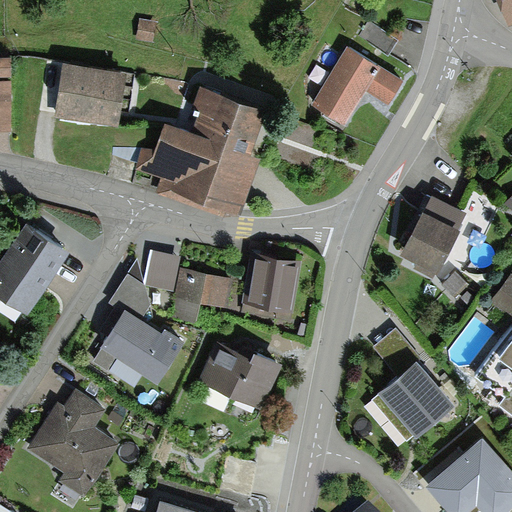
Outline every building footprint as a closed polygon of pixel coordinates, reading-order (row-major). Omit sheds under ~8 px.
[(511,0),(502,0),(509,16),(511,15),(511,0)] [(136,38),(151,40),(153,24),(138,22),(136,38)] [(346,50),(317,103),(346,118),(369,75),(395,89),(401,80),(346,50)] [(119,74),(63,65),(55,112),(111,122),(119,74)] [(246,103),(199,87),(193,102),(203,105),(193,132),(165,122),(149,168),(165,173),(160,187),(233,212),(252,158),(244,155),(258,113),(244,108),(246,103)] [(430,269),(452,228),(422,212),(400,254),(430,269)] [(0,292),(24,308),(62,248),(24,224),(0,261),(0,292)] [(291,310),(298,260),(253,254),(246,304),(291,310)] [(225,303),(229,278),(182,270),(175,314),(193,317),(196,299),(225,303)] [(451,295),(463,282),(453,273),(441,285),(451,295)] [(511,280),(495,303),(511,315),(511,280)] [(161,330),(125,308),(102,344),(161,380),(187,339),(164,325),(161,330)] [(511,326),(475,374),(504,397),(500,403),(511,411),(511,326)] [(404,437),(447,402),(392,334),(378,345),(400,374),(371,397),(404,437)] [(202,378),(256,405),(275,366),(252,354),(249,360),(218,345),(202,378)] [(63,390),(28,447),(86,483),(122,426),(63,390)] [(511,483),(479,444),(431,483),(453,511),(464,511),(477,501),(486,511),(495,511),(511,498),(511,483)]
